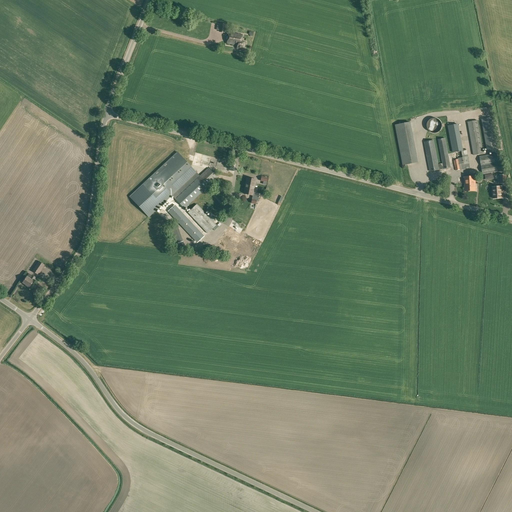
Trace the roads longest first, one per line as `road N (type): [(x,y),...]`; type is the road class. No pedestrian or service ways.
road 1 (unclassified): [(511,218),(106,114)]
road 2 (unclassified): [(313,511),(134,424),(75,354),(30,319)]
road 3 (unclassified): [(30,319),(84,241),(106,114)]
road 4 (unclassified): [(106,114),(149,0)]
